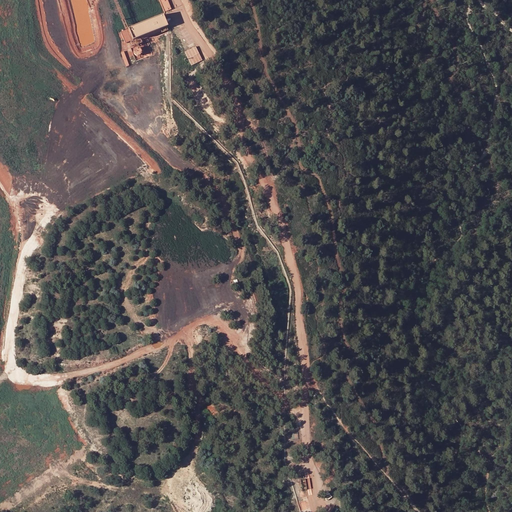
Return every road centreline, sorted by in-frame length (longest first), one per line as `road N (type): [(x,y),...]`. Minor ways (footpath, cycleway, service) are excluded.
road 1 (track): [(247,0),(260,65),(332,220),(345,278),(337,324),(355,358),(345,374),(385,443),(385,473)]
road 2 (unclassified): [(320,511),(297,413),(217,320),(190,322),(116,362),(41,380),(13,370),(3,347)]
